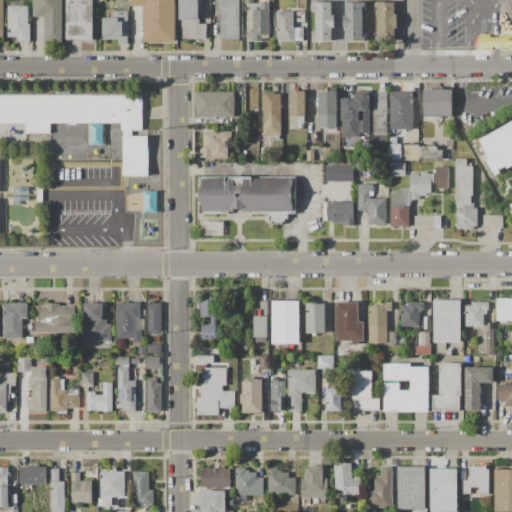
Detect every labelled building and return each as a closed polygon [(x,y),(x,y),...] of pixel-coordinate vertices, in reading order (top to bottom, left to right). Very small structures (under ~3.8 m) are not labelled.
[(34,0),(63,0),(63,42),(45,42),(44,17),(34,17),(34,0)] [(68,0),(92,0),(92,39),(68,40),(68,0)] [(131,0),(176,0),(177,40),(144,40),(143,5),(131,5),(131,0)] [(180,0),(198,0),(199,25),(206,25),(206,39),(183,39),(183,27),(180,27),(180,0)] [(218,0),(240,0),(240,39),(221,39),(220,10),(219,10),(218,0)] [(314,2),(331,1),(332,16),(335,16),(335,26),(332,26),(332,41),(314,41),(314,2)] [(252,9),(261,9),(261,3),(269,3),(269,34),(262,34),(262,40),(252,40),(252,9)] [(346,3),(365,3),(365,10),(362,10),(363,33),(365,33),(366,41),(346,41),(346,29),(344,29),(344,15),(346,15),(346,3)] [(378,3),(393,3),(394,19),(396,19),(396,27),(394,27),(394,42),(378,42),(378,3)] [(8,5),(28,5),(28,24),(30,24),(30,41),(18,41),(18,36),(8,36),(8,5)] [(103,17),(113,17),(113,11),(127,11),(127,43),(118,43),(118,38),(103,38),(103,17)] [(296,12),(305,11),(305,22),(296,22),(296,12)] [(278,12),(294,12),(294,27),(303,27),(303,41),(278,41),(278,12)] [(478,35),(511,35),(511,48),(478,49),(478,35)] [(320,90),(337,91),(337,127),(320,127),(320,90)] [(424,90),(452,90),(452,116),(441,116),(441,117),(434,117),(434,116),(424,115),(424,90)] [(292,91),(305,91),(305,116),(291,116),(292,91)] [(390,91),(412,92),(412,129),(390,129),(390,91)] [(196,92),(233,92),(233,118),(196,117),(196,92)] [(379,92),(388,92),(387,135),(374,135),(374,102),(378,102),(379,92)] [(264,93),(275,93),(275,94),(282,94),(281,134),(263,134),(264,93)] [(0,94),(142,95),(142,129),(123,129),(123,121),(0,120),(0,94)] [(342,99),(355,99),(355,96),(360,96),(360,95),(369,95),(369,132),(359,132),(359,136),(342,136),(342,99)] [(480,140),(511,122),(511,206),(511,205),(511,204),(511,164),(493,175),(483,157),(488,154),(480,140)] [(89,123),(102,123),(102,144),(89,145),(89,123)] [(203,131),(231,132),(231,141),(225,141),(225,158),(199,158),(199,148),(203,148),(203,131)] [(123,136),(147,136),(148,175),(124,176),(123,136)] [(401,145),(436,146),(436,150),(443,150),(443,159),(419,159),(419,160),(390,160),(390,149),(401,149),(401,145)] [(455,158),(467,159),(467,166),(472,167),(472,195),(471,195),(471,203),(455,203),(455,158)] [(391,162),(404,162),(404,175),(391,175),(391,162)] [(326,166),(353,167),(353,182),(326,181),(326,166)] [(436,167),(448,167),(448,188),(435,188),(436,167)] [(411,172),(428,172),(428,174),(431,174),(431,193),(425,193),(425,195),(419,195),(419,199),(410,199),(411,172)] [(199,176),(296,177),(295,213),(288,213),(288,218),(285,218),(285,221),(282,221),(282,224),(273,224),(273,221),(268,221),(268,218),(265,218),(265,212),(229,212),(229,213),(199,213),(199,176)] [(358,184),(375,184),(375,191),(370,191),(370,198),(386,198),(385,225),(368,225),(368,209),(358,209),(358,184)] [(14,187),(28,187),(28,195),(14,195),(14,187)] [(144,191),(156,190),(157,212),(145,212),(144,191)] [(391,193),(402,193),(402,190),(409,190),(408,227),(391,226),(391,193)] [(13,197),(29,197),(29,205),(13,206),(13,197)] [(324,202),(353,202),(353,227),(345,227),(345,223),(335,223),(335,220),(324,220),(324,202)] [(456,209),(476,208),(476,229),(457,229),(456,209)] [(413,216),(439,215),(439,228),(414,229),(413,216)] [(483,215),(503,215),(502,229),(483,229),(483,215)] [(222,222),(203,222),(204,234),(222,234),(222,222)] [(215,298),(215,338),(201,338),(201,324),(211,324),(211,317),(200,317),(200,300),(209,300),(209,298),(215,298)] [(498,298),(511,298),(511,320),(497,320),(498,298)] [(433,300),(462,300),(461,341),(433,341),(433,300)] [(83,302),(102,301),(102,316),(107,316),(107,324),(111,324),(111,341),(84,341),(83,302)] [(260,301),(268,301),(268,310),(260,310),(260,301)] [(272,301),(299,301),(299,344),(271,343),(272,301)] [(4,302),(27,302),(27,320),(22,320),(22,337),(4,337),(4,302)] [(117,302),(141,302),(141,342),(134,342),(134,337),(118,337),(117,302)] [(148,302),(160,302),(161,334),(149,334),(148,302)] [(306,302),(312,303),(312,304),(326,304),(326,333),(306,333),(306,302)] [(336,302),(358,302),(358,321),(364,321),(363,341),(336,341),(336,302)] [(369,306),(378,306),(378,302),(391,302),(391,310),(387,310),(386,343),(368,343),(369,306)] [(401,305),(408,305),(408,302),(423,303),(423,309),(419,309),(419,325),(401,325),(401,305)] [(466,306),(472,306),(472,302),(489,302),(489,311),(486,311),(486,315),(484,315),(484,326),(466,326),(466,306)] [(41,306),(45,306),(45,304),(60,304),(60,306),(75,306),(75,332),(36,333),(36,320),(42,320),(41,306)] [(255,316),(268,316),(268,337),(254,337),(255,316)] [(485,331),(494,331),(493,355),(485,355),(485,331)] [(388,332),(397,332),(397,345),(388,345),(388,332)] [(418,332),(430,332),(430,355),(413,355),(413,346),(417,346),(418,332)] [(147,344),(161,344),(161,353),(147,353),(147,344)] [(196,354),(213,354),(213,364),(196,364),(196,354)] [(319,355),(328,355),(328,370),(318,370),(319,355)] [(18,356),(30,356),(31,371),(18,371),(18,356)] [(116,357),(130,356),(130,364),(116,365),(116,357)] [(146,356),(161,356),(161,363),(163,363),(163,369),(146,369),(146,356)] [(261,356),(270,356),(270,367),(261,367),(261,356)] [(384,364),(410,364),(410,367),(429,367),(428,411),(384,411),(384,383),(400,384),(400,390),(411,390),(411,380),(384,380),(384,364)] [(440,364),(460,364),(460,410),(434,410),(434,395),(440,395),(440,364)] [(33,366),(47,366),(47,411),(30,411),(30,400),(33,400),(33,389),(33,366)] [(118,367),(129,366),(129,381),(135,381),(135,410),(119,410),(118,367)] [(466,367),(492,367),(492,383),(481,383),(481,411),(465,411),(466,367)] [(204,368),(227,368),(227,385),(222,385),(222,392),(235,392),(235,408),(220,408),(219,415),(197,415),(197,398),(198,398),(198,389),(201,389),(201,383),(204,383),(204,368)] [(288,370),(315,370),(315,393),(302,393),(301,411),(288,411),(288,370)] [(353,370),(372,371),(371,398),(379,398),(379,410),(353,410),(353,370)] [(81,372),(93,371),(93,386),(82,386),(81,372)] [(0,374),(16,374),(16,385),(0,385),(0,374)] [(50,379),(54,379),(54,377),(59,377),(59,378),(65,378),(65,390),(78,390),(78,408),(65,408),(65,410),(51,411),(50,379)] [(147,378),(158,378),(158,384),(161,384),(162,411),(147,412),(147,378)] [(270,378),(277,378),(277,380),(286,381),(286,410),(270,410),(270,378)] [(243,381),(253,381),(253,379),(262,379),(262,413),(242,413),(242,403),(240,403),(240,393),(243,393),(243,381)] [(87,392),(95,392),(95,395),(104,395),(104,382),(112,382),(112,412),(104,412),(104,411),(87,411),(87,392)] [(499,384),(511,384),(511,407),(505,407),(505,401),(499,401),(499,384)] [(326,388),(342,388),(341,410),(326,410),(326,388)] [(335,466),(341,466),(341,463),(352,464),(351,476),(360,476),(360,494),(334,494),(335,466)] [(21,467),(30,466),(30,465),(41,465),(41,466),(46,466),(46,484),(22,485),(21,467)] [(0,466),(9,466),(9,483),(0,483),(0,466)] [(306,466),(323,466),(323,478),(329,478),(328,498),(301,497),(301,478),(306,478),(306,466)] [(395,466),(426,467),(426,510),(395,510),(395,466)] [(470,466),(489,466),(488,494),(462,494),(462,481),(468,481),(468,476),(470,477),(470,466)] [(381,467),(392,467),(392,507),(370,507),(370,492),(375,492),(375,476),(381,477),(381,467)] [(236,468),(246,468),(246,469),(249,469),(249,472),(257,472),(257,478),(265,478),(264,495),(236,494),(236,468)] [(430,511),(430,468),(457,469),(457,511),(430,511)] [(51,511),(51,469),(59,469),(59,481),(64,481),(65,511),(51,511)] [(202,469),(229,469),(229,485),(202,485),(202,469)] [(268,469),(279,469),(279,470),(282,470),(282,472),(289,472),(289,477),(297,477),(296,495),(268,495),(268,469)] [(494,469),(511,469),(511,510),(494,510),(494,469)] [(100,471),(125,471),(125,497),(111,497),(111,507),(99,507),(99,498),(100,498),(100,471)] [(133,471),(149,471),(150,491),(153,490),(153,506),(134,506),(133,471)] [(72,473),(79,473),(80,481),(90,481),(91,502),(72,502),(72,473)] [(0,487),(8,488),(8,507),(0,507),(0,487)] [(200,511),(200,490),(226,491),(225,511),(200,511)] [(463,498),(472,498),(471,506),(463,506),(463,498)]
